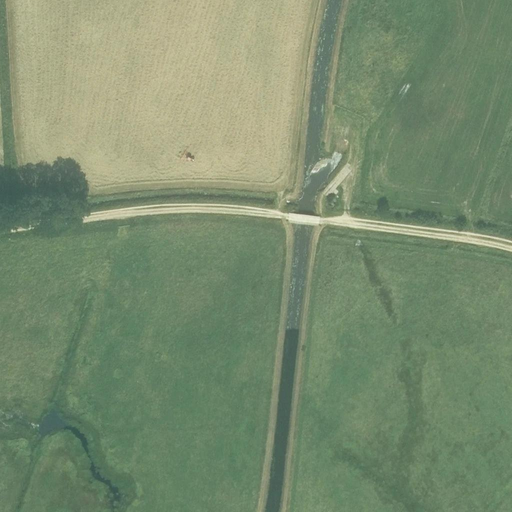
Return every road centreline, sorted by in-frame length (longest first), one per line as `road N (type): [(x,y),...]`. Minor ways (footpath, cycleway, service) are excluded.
road 1 (track): [(0,231),(161,211),(287,217)]
road 2 (track): [(319,221),(511,250)]
